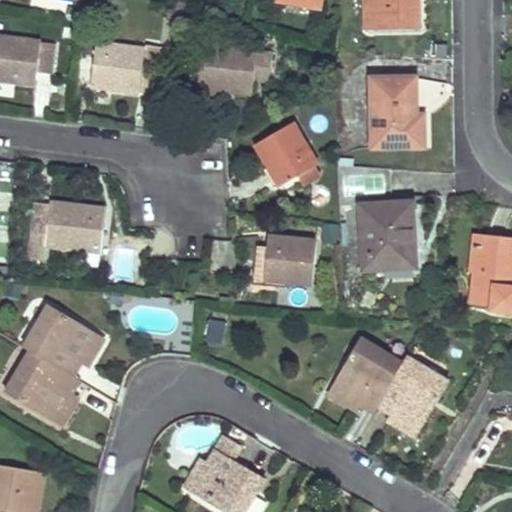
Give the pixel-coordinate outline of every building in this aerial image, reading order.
[(278,0),(278,3),(318,9),(319,0),(278,0)] [(363,0),(364,32),(372,31),(372,8),(380,8),(379,0),(363,0)] [(417,0),(379,0),(380,8),(372,8),(372,31),(418,30),(417,0)] [(184,5),(168,3),(165,20),(182,22),(184,5)] [(0,82),(34,86),(36,73),(50,74),(54,45),(39,43),(0,38),(0,82)] [(90,87),(153,95),(159,48),(144,46),(144,51),(95,45),(90,87)] [(189,88),(196,88),(201,46),(193,45),(189,88)] [(252,82),(267,84),(270,54),(201,46),(196,88),(216,90),(251,94),(252,82)] [(415,79),(371,79),(372,149),(423,149),(423,125),(415,126),(415,79)] [(195,100),(214,102),(216,90),(196,88),(195,100)] [(279,188),(299,176),(315,167),(316,166),(291,124),(254,146),(279,188)] [(320,176),(315,167),(299,176),(304,185),(320,176)] [(347,196),(389,195),(389,170),(347,170),(347,196)] [(452,192),(452,173),(406,172),(406,191),(452,192)] [(103,210),(49,204),(49,205),(34,203),(27,260),(42,262),(44,247),(99,253),(103,210)] [(412,204),(359,206),(362,273),(415,270),(412,204)] [(511,239),(474,235),(470,275),(473,275),(470,306),(491,307),(490,312),(511,314),(511,239)] [(316,242),(267,238),(263,281),(311,285),(316,242)] [(97,336),(48,307),(23,349),(30,353),(72,379),(81,365),(97,336)] [(208,317),(202,340),(219,345),(225,322),(208,317)] [(104,340),(97,336),(81,365),(87,369),(104,340)] [(403,365),(361,340),(332,389),(360,406),(373,414),(377,407),(403,365)] [(72,379),(30,353),(5,395),(54,424),(71,395),(79,382),(72,379)] [(448,383),(407,359),(403,365),(377,407),(391,416),(419,432),(448,383)] [(360,406),(332,389),(328,396),(356,413),(360,406)] [(78,398),(71,395),(54,424),(61,428),(78,398)] [(387,422),(415,439),(419,432),(391,416),(387,422)] [(231,458),(239,447),(223,435),(215,445),(231,458)] [(220,511),(245,511),(265,480),(215,451),(206,465),(190,493),(220,511)] [(190,493),(206,465),(200,462),(183,490),(190,493)] [(0,511),(5,511),(38,511),(44,474),(0,466),(0,511)]
